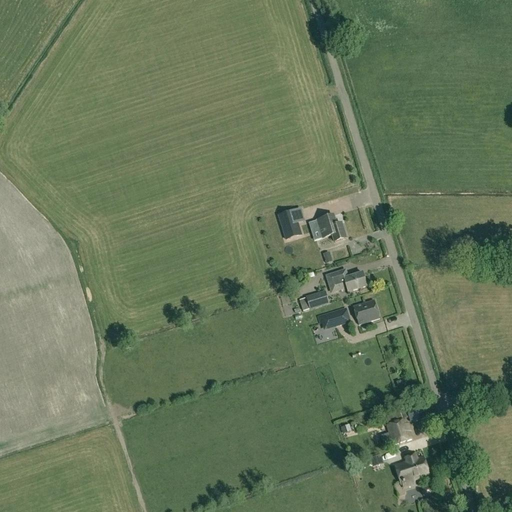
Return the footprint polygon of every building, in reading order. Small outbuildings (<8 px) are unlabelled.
[(318,206),(320,214),(339,208),(336,200),(318,206)] [(286,214),(274,217),(282,245),(298,241),(294,226),(290,228),(286,214)] [(337,226),(334,216),(317,221),(322,239),(333,236),(335,243),(346,239),(342,224),(337,226)] [(333,253),(343,251),(342,244),(331,246),(333,253)] [(332,263),(329,253),(323,255),(326,264),(332,263)] [(348,278),(346,271),(327,277),(332,293),(347,288),(348,293),(367,287),(363,274),(348,278)] [(310,311),(330,305),(325,291),(306,298),(310,311)] [(359,326),(380,319),(374,301),(353,308),(359,326)] [(286,308),(289,319),(301,316),(298,305),(286,308)] [(350,323),(346,309),(318,318),(320,325),(322,325),(324,331),(350,323)] [(411,423),(429,417),(425,404),(406,409),(411,423)] [(394,446),(412,440),(405,420),(388,426),(394,446)] [(349,425),(341,428),(343,433),(351,431),(349,425)] [(384,464),(381,455),(370,458),(373,468),(384,464)] [(418,460),(416,455),(406,459),(407,463),(396,467),(402,485),(403,484),(404,488),(415,485),(413,481),(430,476),(424,458),(418,460)]
